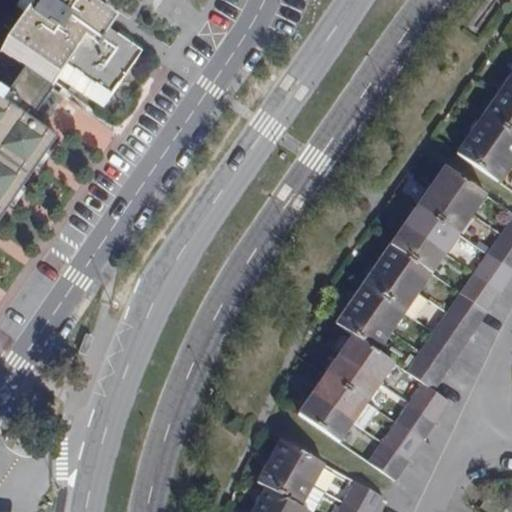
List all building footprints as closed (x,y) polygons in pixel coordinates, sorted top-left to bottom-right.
[(131,65),(100,42),(110,27),(70,0),(19,0),(15,6),(24,13),(0,48),(0,50),(25,68),(52,85),(58,77),(103,107),(131,65)] [(53,87),(52,85),(25,68),(7,94),(1,102),(0,101),(0,218),(55,139),(29,122),(53,87)] [(511,75),(509,74),(495,94),(511,105),(511,75)] [(511,105),(495,94),(481,114),(511,135),(511,105)] [(67,95),(52,112),(97,153),(113,137),(67,95)] [(511,135),(481,114),(468,133),(511,163),(511,135)] [(511,163),(468,133),(454,153),(498,184),(511,163)] [(443,167),(430,186),(472,216),(486,196),(443,167)] [(430,186),(416,206),(458,236),(472,216),(430,186)] [(416,206),(402,225),(445,254),(458,236),(416,206)] [(511,217),(500,235),(511,243),(511,217)] [(402,225),(388,245),(431,275),(445,254),(402,225)] [(511,243),(500,235),(486,255),(511,273),(511,243)] [(388,245),(375,265),(418,294),(431,275),(388,245)] [(511,273),(486,255),(473,273),(501,292),(511,275),(511,273)] [(375,265),(361,284),(404,314),(418,294),(375,265)] [(473,273),(459,294),(487,313),(501,292),(473,273)] [(361,284),(348,303),(391,333),(404,314),(361,284)] [(459,294),(446,313),(474,332),(487,313),(459,294)] [(376,353),(391,333),(348,303),(333,324),(350,335),(376,353)] [(446,313),(432,333),(459,353),(474,332),(446,313)] [(432,333),(419,352),(446,372),(459,353),(432,333)] [(350,335),(336,355),(378,384),(392,364),(376,353),(350,335)] [(419,352),(404,372),(421,384),(433,392),(446,372),(419,352)] [(336,355),(322,375),(365,403),(378,384),(336,355)] [(322,375),(309,394),(351,423),(365,403),(322,375)] [(421,384),(407,403),(434,422),(447,403),(433,392),(421,384)] [(338,443),(351,423),(309,394),(295,414),(338,443)] [(407,403),(393,423),(420,442),(434,422),(407,403)] [(393,423),(380,443),(407,461),(420,442),(393,423)] [(312,486),(324,464),(281,440),(269,462),(312,486)] [(380,443),(366,463),(392,480),(394,481),(407,461),(380,443)] [(269,462),(257,483),(265,488),(309,511),(310,511),(312,511),(316,504),(314,503),(321,491),(312,486),(269,462)] [(353,481),(341,502),(359,511),(373,511),(381,497),(353,481)] [(253,509),(258,511),(308,511),(309,511),(265,488),(253,509)] [(359,511),(341,502),(335,511),(359,511)]
